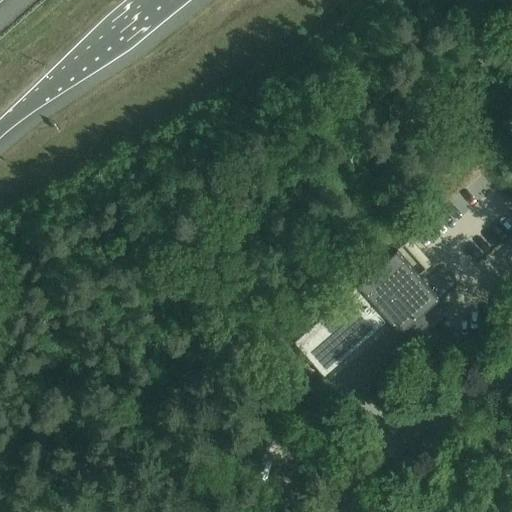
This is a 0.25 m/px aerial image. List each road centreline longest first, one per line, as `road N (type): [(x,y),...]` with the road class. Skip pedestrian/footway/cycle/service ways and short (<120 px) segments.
road 1 (unclassified): [(330,511),(511,364)]
road 2 (motorway): [(0,130),(160,0)]
